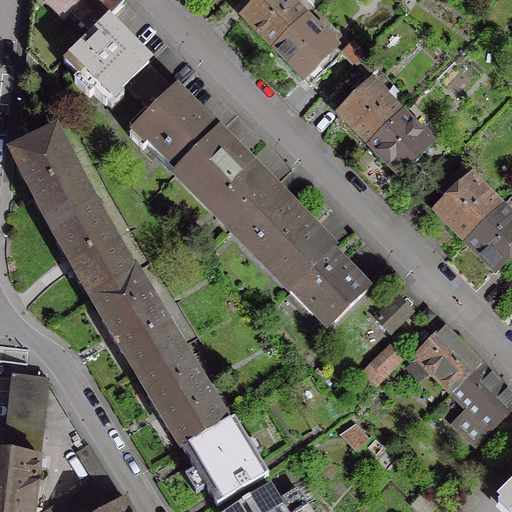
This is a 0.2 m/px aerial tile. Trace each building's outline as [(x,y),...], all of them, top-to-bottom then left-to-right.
[(60,64),(61,65),(79,46),(54,20),(33,0),(30,0),(29,14),(31,16),(27,54),(48,75),(60,64)] [(54,20),(79,46),(104,22),(105,23),(122,6),(115,0),(44,0),(42,2),(57,17),(54,20)] [(261,0),(241,20),(271,51),(303,19),(285,1),(285,0),(261,0)] [(322,38),(303,19),(271,51),(308,88),(339,57),(333,51),(334,50),(330,46),(333,43),(325,35),(322,38)] [(104,22),(79,46),(61,65),(77,80),(73,84),(88,99),(92,95),(104,107),(123,88),(135,99),(158,76),(105,23),(104,22)] [(350,68),(352,66),(363,55),(352,43),(340,57),(350,68)] [(375,67),(363,55),(352,66),(364,78),(375,67)] [(145,148),(174,176),(215,135),(216,135),(163,81),(140,104),(151,116),(128,139),(141,152),(145,148)] [(326,107),(367,148),(399,115),(381,97),(384,94),(376,87),(373,90),(369,85),(368,87),(362,81),(356,87),(362,92),(358,97),(347,86),(326,107)] [(417,134),(399,115),(367,148),(397,178),(429,146),(425,142),(428,139),(420,131),(417,134)] [(33,199),(49,229),(91,206),(75,174),(77,173),(74,166),(71,167),(54,133),(10,156),(33,199)] [(231,233),(234,230),(233,229),(272,190),(215,135),(174,176),(231,233)] [(437,188),(448,199),(433,214),(463,244),(500,209),(458,167),(437,188)] [(295,290),(294,289),(328,255),(328,256),(331,253),(271,192),(272,191),(272,190),(233,229),(234,230),(246,243),(242,247),(275,281),(280,277),(293,291),(295,290)] [(69,266),(89,300),(131,275),(113,244),(116,243),(111,235),(109,237),(91,206),(49,229),(69,266)] [(494,275),(511,256),(511,221),(500,209),(463,244),(494,275)] [(328,256),(328,255),(294,289),(295,290),(315,311),(311,314),(325,329),(365,291),(337,262),(335,263),(328,256)] [(89,300),(135,376),(179,349),(133,274),(131,275),(89,300)] [(409,312),(396,299),(375,321),(388,334),(409,312)] [(416,362),(449,395),(479,365),(444,330),(413,360),(415,362),(416,362)] [(181,452),(225,426),(224,425),(179,349),(135,376),(180,451),(181,452)] [(398,360),(387,349),(370,365),(381,376),(398,360)] [(511,407),(511,398),(479,365),(449,395),(467,413),(453,427),(473,447),(511,407)] [(34,511),(40,459),(49,379),(12,375),(4,455),(0,454),(0,511),(34,511)] [(232,421),(224,425),(225,426),(181,452),(192,470),(182,476),(194,495),(203,489),(215,508),(266,477),(232,421)] [(359,434),(352,427),(339,436),(356,454),(367,440),(360,434),(359,434)] [(107,511),(124,502),(107,474),(44,511),(107,511)] [(511,511),(511,486),(499,500),(510,511),(511,511)] [(229,511),(297,511),(305,508),(295,492),(277,503),(268,488),(229,511)] [(423,511),(431,511),(437,505),(423,493),(414,504),(423,511)] [(130,511),(124,502),(107,511),(130,511)]
